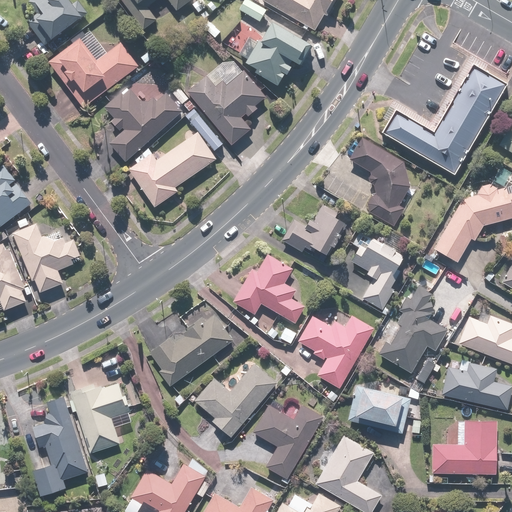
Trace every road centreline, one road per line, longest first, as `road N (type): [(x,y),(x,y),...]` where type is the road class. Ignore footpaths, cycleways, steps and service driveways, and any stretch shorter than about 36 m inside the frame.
road 1 (secondary): [(146,285),(224,226),(287,164),(348,84),(397,0)]
road 2 (residential): [(146,285),(0,82)]
road 3 (secondary): [(0,360),(146,285)]
